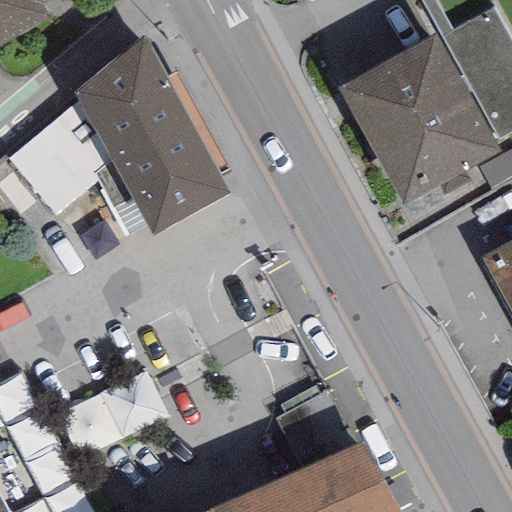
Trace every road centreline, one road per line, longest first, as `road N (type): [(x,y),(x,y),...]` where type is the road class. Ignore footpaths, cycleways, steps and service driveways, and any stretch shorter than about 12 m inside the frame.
road 1 (secondary): [(200,0),(490,511)]
road 2 (residential): [(0,130),(153,0)]
